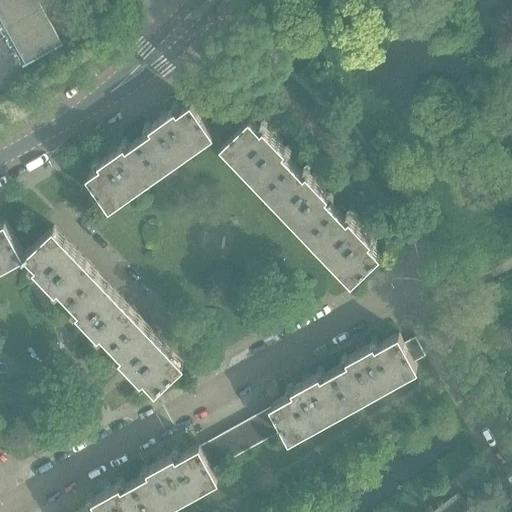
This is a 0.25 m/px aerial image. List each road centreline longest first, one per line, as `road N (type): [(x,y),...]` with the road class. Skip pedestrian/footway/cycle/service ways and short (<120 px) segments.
road 1 (residential): [(0,509),(389,291),(430,298),(511,450)]
road 2 (residential): [(0,158),(128,79)]
